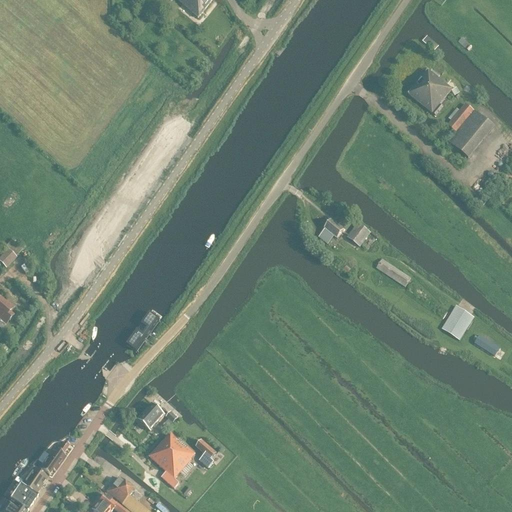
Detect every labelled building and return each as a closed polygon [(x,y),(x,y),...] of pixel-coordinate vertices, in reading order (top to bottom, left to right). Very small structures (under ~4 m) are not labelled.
[(177,0),(198,18),(212,0),(177,0)] [(470,45),(462,38),(458,42),(466,49),(470,45)] [(442,72),(447,66),(440,60),(435,66),(442,72)] [(408,94),(432,113),(451,90),(427,70),(408,94)] [(465,104),(460,111),(457,108),(448,118),(452,121),(447,126),(455,132),(473,111),(465,104)] [(436,116),(443,108),(440,105),(433,114),(436,116)] [(494,127),(475,112),(449,143),(468,158),(494,127)] [(343,230),(342,229),(344,227),(340,224),(338,226),(331,220),(324,229),(325,229),(319,237),(327,244),(334,236),(337,239),(343,230)] [(358,223),(347,237),(359,247),(362,243),(370,250),(376,242),(368,235),(370,233),(358,223)] [(19,255),(23,246),(11,241),(7,249),(19,255)] [(0,258),(0,262),(6,268),(16,257),(8,250),(0,258)] [(376,268),(405,287),(410,278),(382,259),(376,268)] [(8,301),(6,303),(0,297),(0,320),(5,325),(13,316),(9,313),(13,309),(8,305),(10,303),(8,301)] [(442,329),(459,340),(473,317),(456,307),(442,329)] [(150,319),(131,344),(140,350),(159,326),(150,319)] [(473,343),(494,357),(499,348),(479,335),(473,343)] [(154,402),(165,416),(170,411),(159,398),(154,402)] [(164,415),(151,404),(137,421),(150,432),(164,415)] [(168,419),(173,423),(177,418),(170,412),(166,417),(168,419)] [(167,429),(173,423),(168,419),(163,426),(167,429)] [(161,477),(174,489),(179,483),(175,479),(191,461),(191,460),(195,454),(171,433),(149,457),(166,472),(161,477)] [(49,476),(53,471),(55,473),(66,458),(63,455),(70,446),(65,442),(55,455),(52,452),(49,456),(44,453),(38,461),(41,463),(40,463),(43,465),(39,469),(49,476)] [(203,457),(198,463),(207,471),(212,465),(209,463),(215,457),(200,443),(194,449),(203,457)] [(20,484),(36,495),(48,479),(33,469),(26,479),(24,478),(20,484)] [(121,504),(130,511),(146,511),(128,496),(133,490),(118,477),(106,492),(121,504)] [(36,495),(20,484),(9,500),(27,511),(37,496),(36,495)] [(91,510),(94,511),(111,511),(113,509),(116,511),(127,511),(125,510),(125,511),(117,504),(105,495),(91,510)] [(26,511),(27,511),(9,500),(6,505),(14,510),(12,511),(26,511)]
